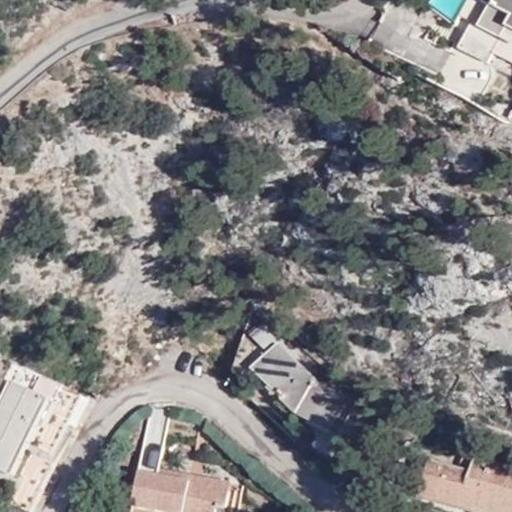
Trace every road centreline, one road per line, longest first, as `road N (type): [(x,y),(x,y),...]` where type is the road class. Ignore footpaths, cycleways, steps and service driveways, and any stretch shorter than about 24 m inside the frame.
road 1 (residential): [(55,511),(111,402),(146,383),(174,381),(254,427),(352,511)]
road 2 (residential): [(0,105),(95,26),(187,0)]
